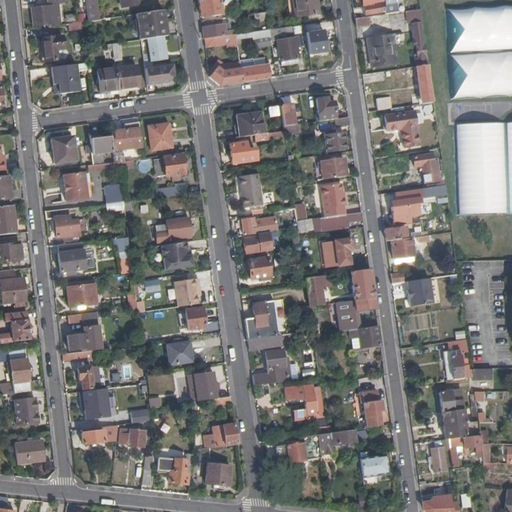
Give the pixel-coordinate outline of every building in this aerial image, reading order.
[(96,0),(84,0),(88,21),(96,20),(99,20),(99,18),(97,8),(96,0)] [(201,0),(198,1),(201,17),(221,14),(219,0),(201,0)] [(293,0),(297,18),(318,15),(316,0),(293,0)] [(362,0),(364,8),(384,6),(384,3),(385,3),(385,0),(362,0)] [(57,4),(49,6),(51,24),(59,23),(57,5),(57,4)] [(51,24),(49,6),(31,8),(33,27),(51,24)] [(384,6),(364,8),(365,16),(385,13),(384,6)] [(511,6),(447,10),(451,98),(511,95),(511,6)] [(166,36),(162,10),(135,13),(138,40),(139,39),(145,39),(163,36),(166,36)] [(415,60),(416,67),(428,66),(427,58),(420,10),(406,13),(407,24),(411,24),(413,45),(416,46),(418,59),(415,60)] [(268,19),(267,12),(254,14),(255,21),(268,19)] [(354,20),(356,28),(368,27),(368,20),(372,19),(372,17),(354,20)] [(215,37),(231,35),(230,31),(225,31),(224,24),(202,27),(203,39),(215,37)] [(293,39),(291,26),(277,29),(279,41),(277,42),(280,61),(298,58),(295,39),(293,39)] [(279,41),(277,29),(270,30),(271,36),(271,42),(277,42),(279,41)] [(305,34),(309,56),(328,53),(323,30),(305,34)] [(237,41),(237,34),(231,35),(215,37),(217,44),(237,41)] [(43,41),(45,60),(45,62),(58,61),(56,51),(57,50),(64,49),(63,36),(43,39),(43,41)] [(166,59),(163,36),(145,39),(148,62),(150,62),(166,59)] [(271,42),(271,36),(257,38),(258,48),(272,46),(271,42)] [(392,36),(367,40),(372,68),(396,65),(392,36)] [(139,39),(142,63),(148,62),(145,39),(139,39)] [(112,59),(122,59),(121,44),(112,44),(112,59)] [(299,63),(298,58),(280,61),(281,66),(299,63)] [(151,67),(150,62),(148,62),(142,63),(144,81),(167,78),(166,65),(151,67)] [(76,64),(51,67),(53,85),(58,84),(59,94),(80,92),(76,64)] [(115,68),(117,89),(138,86),(135,65),(115,68)] [(260,79),(271,78),(268,65),(259,66),(260,79)] [(244,82),(260,79),(259,66),(242,68),(244,82)] [(421,104),(433,103),(428,66),(416,67),(421,104)] [(403,69),(406,91),(418,89),(414,67),(403,69)] [(110,90),(117,89),(115,68),(97,71),(99,92),(110,90)] [(217,68),(209,77),(219,85),(244,82),(242,68),(221,71),(217,68)] [(334,118),(336,118),(333,102),(328,103),(327,98),(316,100),(318,121),(334,118)] [(376,101),(378,111),(390,109),(389,99),(376,101)] [(291,105),(280,106),(282,117),(283,126),(294,124),(291,105)] [(278,106),(269,108),(270,117),(279,115),(278,106)] [(236,115),(239,137),(254,135),(264,134),(260,111),(236,115)] [(412,111),(383,115),(385,130),(396,129),(399,131),(402,148),(417,145),(412,111)] [(349,124),(348,117),(336,118),(334,118),(335,126),(349,124)] [(300,123),(294,124),(283,126),(284,130),(284,134),(300,132),(300,123)] [(511,123),(457,125),(459,216),(511,214),(511,123)] [(151,151),(172,148),(168,125),(148,127),(151,151)] [(127,148),(142,146),(140,127),(139,127),(124,129),(110,131),(111,137),(112,144),(126,143),(127,148)] [(264,134),(254,135),(255,141),(284,137),(284,134),(284,130),(264,134)] [(345,149),(342,131),(333,133),(333,130),(322,132),(325,152),(345,149)] [(53,158),(54,163),(75,160),(72,136),(51,139),(52,149),(53,158)] [(111,137),(90,140),(91,146),(92,155),(103,154),(113,153),(112,144),(111,137)] [(247,150),(245,140),(240,141),(240,143),(230,145),(232,164),(257,160),(255,149),(247,150)] [(93,159),(94,164),(102,163),(104,163),(103,154),(92,155),(93,159)] [(185,174),(182,154),(162,157),(165,177),(170,176),(177,175),(185,174)] [(434,182),(435,187),(444,186),(444,182),(444,180),(438,181),(435,160),(431,160),(430,155),(412,157),(413,167),(421,166),(423,184),(434,182)] [(322,179),(346,176),(343,159),(320,162),(322,179)] [(134,167),(132,160),(118,161),(119,168),(119,169),(134,167)] [(104,163),(102,163),(103,170),(119,168),(118,161),(114,162),(104,163)] [(88,165),(89,172),(103,170),(102,163),(94,164),(88,165)] [(85,198),(82,172),(61,174),(63,186),(65,185),(66,190),(63,190),(65,201),(85,198)] [(262,205),(257,174),(239,176),(243,207),(262,205)] [(0,191),(9,191),(7,178),(0,178),(0,191)] [(324,217),(344,214),(343,206),(345,206),(344,197),(342,197),(341,192),(340,183),(319,186),(324,217)] [(104,187),(106,204),(111,203),(122,202),(123,201),(122,188),(121,185),(104,187)] [(163,197),(188,193),(187,185),(162,188),(163,197)] [(435,187),(416,189),(417,195),(445,192),(444,186),(435,187)] [(163,197),(162,188),(149,190),(150,198),(163,197)] [(0,201),(10,200),(9,191),(0,191),(0,201)] [(262,196),(263,204),(274,202),(273,194),(262,196)] [(304,204),(295,205),(297,220),(306,219),(304,204)] [(407,210),(407,205),(391,208),(393,225),(409,223),(408,217),(413,216),(412,209),(411,209),(407,210)] [(0,235),(15,234),(11,206),(0,207),(0,235)] [(68,208),(70,221),(77,220),(83,219),(81,207),(68,208)] [(70,221),(68,208),(45,211),(46,219),(53,218),(56,237),(65,236),(65,239),(81,236),(81,231),(85,230),(83,219),(77,220),(70,221)] [(205,217),(203,209),(191,211),(192,218),(205,217)] [(347,222),(362,220),(361,212),(346,214),(347,222)] [(275,221),(274,213),(257,216),(258,223),(275,221)] [(348,227),(347,222),(346,214),(344,214),(324,217),(319,218),(321,231),(348,227)] [(188,217),(165,220),(165,223),(150,225),(152,243),(177,239),(181,237),(191,236),(188,217)] [(242,228),(244,236),(259,234),(258,229),(253,229),(251,219),(241,220),(241,222),(242,228)] [(126,224),(128,235),(136,233),(135,223),(126,224)] [(296,244),(296,247),(300,246),(297,228),(291,229),(293,245),(296,244)] [(384,231),(385,242),(390,241),(410,238),(416,237),(421,236),(421,232),(405,234),(404,228),(384,231)] [(245,247),(246,251),(246,253),(261,251),(259,237),(244,239),(245,247)] [(410,238),(390,241),(393,259),(413,256),(410,238)] [(350,239),(333,241),(337,266),(349,264),(347,250),(352,249),(350,239)] [(186,250),(185,241),(160,245),(164,270),(191,266),(190,255),(187,255),(186,250)] [(337,266),(333,241),(321,243),(324,267),(337,266)] [(0,262),(21,260),(20,243),(0,245),(0,262)] [(80,243),(58,245),(59,253),(57,253),(60,272),(73,271),(74,273),(77,273),(76,270),(85,269),(82,250),(81,250),(80,243)] [(268,257),(248,260),(250,278),(270,275),(268,257)] [(130,269),(130,261),(120,261),(120,269),(130,269)] [(353,300),(372,297),(369,269),(349,272),(351,289),(347,290),(347,292),(352,292),(353,300)] [(12,280),(11,270),(0,270),(0,283),(2,304),(15,303),(15,309),(24,309),(24,305),(26,305),(23,278),(12,280)] [(390,275),(391,285),(405,283),(404,275),(399,275),(399,273),(390,275)] [(305,277),(305,284),(309,307),(322,305),(320,287),(329,286),(327,274),(305,277)] [(177,306),(198,303),(197,295),(195,287),(199,286),(198,278),(173,281),(177,306)] [(429,279),(407,282),(408,290),(407,290),(409,300),(410,300),(411,307),(433,304),(429,279)] [(96,304),(94,284),(66,288),(68,307),(96,304)] [(354,312),(374,309),(372,297),(353,300),(345,301),(346,307),(347,312),(354,311),(354,312)] [(255,322),(245,323),(247,339),(268,336),(279,334),(279,329),(278,322),(275,301),(264,302),(264,300),(260,300),(260,303),(252,304),(255,322)] [(186,310),(188,330),(205,327),(202,307),(186,310)] [(84,334),(66,336),(68,352),(86,349),(86,351),(87,351),(91,350),(102,349),(99,325),(98,325),(97,312),(68,316),(69,323),(82,321),(84,334)] [(29,339),(27,319),(10,321),(12,341),(29,339)] [(357,329),(369,327),(368,319),(356,322),(357,329)] [(349,330),(357,329),(356,322),(348,322),(349,330)] [(359,348),(379,346),(377,326),(369,327),(357,329),(349,330),(349,334),(354,333),(355,337),(358,337),(359,348)] [(313,335),(312,330),(279,334),(280,338),(306,334),(307,341),(313,340),(313,335)] [(142,344),(149,343),(147,333),(141,334),(142,339),(142,344)] [(360,350),(359,348),(358,337),(355,337),(354,333),(349,334),(352,351),(360,350)] [(279,334),(268,336),(269,343),(265,344),(266,347),(281,345),(280,338),(279,334)] [(268,336),(247,339),(249,350),(266,347),(265,344),(269,343),(268,336)] [(449,365),(451,380),(471,377),(469,370),(461,371),(460,360),(462,360),(462,353),(467,352),(465,339),(460,340),(446,342),(447,353),(442,353),(444,366),(449,365)] [(192,361),(189,342),(167,345),(169,364),(192,361)] [(29,384),(24,348),(8,350),(11,383),(0,384),(0,393),(0,395),(12,394),(26,392),(30,392),(29,384)] [(268,373),(252,375),(254,385),(261,384),(269,382),(290,379),(288,362),(284,362),(282,349),(265,352),(268,373)] [(61,354),(62,361),(73,359),(76,361),(93,359),(91,350),(87,351),(86,351),(61,354)] [(292,380),(298,379),(296,365),(289,366),(292,380)] [(80,379),(82,389),(99,386),(96,366),(76,369),(78,380),(80,379)] [(471,380),(491,380),(491,369),(469,369),(469,370),(471,377),(471,380)] [(217,398),(213,371),(194,374),(188,375),(192,402),(197,401),(199,401),(209,399),(217,398)] [(263,398),(271,397),(269,382),(261,384),(263,398)] [(304,399),(305,408),(293,411),(294,421),(307,419),(317,417),(317,416),(322,415),(318,387),(313,388),(312,384),(284,388),(286,400),(297,398),(298,400),(304,399)] [(82,422),(109,418),(105,390),(78,394),(82,422)] [(366,428),(380,426),(377,412),(382,412),(380,401),(378,401),(376,391),(359,395),(360,403),(362,403),(366,428)] [(477,423),(473,395),(470,395),(472,408),(463,409),(461,391),(450,392),(439,393),(445,440),(448,440),(479,435),(478,431),(477,423)] [(26,392),(12,394),(15,426),(37,423),(34,405),(34,398),(27,398),(26,392)] [(231,403),(230,396),(217,398),(209,399),(210,406),(231,403)] [(476,403),(479,424),(488,423),(485,401),(476,403)] [(130,424),(149,422),(150,408),(129,412),(130,424)] [(237,444),(234,424),(213,427),(216,447),(237,444)] [(327,434),(325,426),(316,428),(317,436),(327,434)] [(129,434),(121,433),(119,443),(128,444),(128,446),(143,448),(145,432),(130,430),(129,434)] [(317,436),(316,436),(319,457),(332,455),(330,446),(355,442),(353,430),(327,434),(317,436)] [(487,430),(478,431),(479,435),(480,444),(486,444),(487,430)] [(104,442),(102,431),(80,433),(82,445),(104,442)] [(194,450),(200,449),(202,435),(195,434),(194,450)] [(479,435),(448,440),(449,447),(454,446),(463,445),(464,448),(466,448),(476,447),(480,446),(480,444),(479,435)] [(316,436),(301,438),(302,443),(275,448),(278,467),(320,460),(319,457),(316,436)] [(445,440),(441,441),(442,448),(443,448),(449,447),(448,440),(445,440)] [(43,461),(41,441),(13,446),(16,465),(43,461)] [(482,454),(482,462),(488,462),(486,444),(480,444),(480,446),(481,451),(482,454)] [(455,453),(464,452),(464,448),(463,445),(454,446),(455,453)] [(442,448),(430,449),(432,458),(433,464),(434,472),(446,470),(443,448),(442,448)] [(360,462),(362,478),(384,474),(388,475),(386,456),(370,458),(369,453),(359,454),(359,455),(359,457),(360,462)] [(189,474),(191,474),(193,454),(187,454),(186,460),(175,459),(174,472),(171,471),(169,483),(187,485),(189,474)] [(320,460),(320,464),(330,463),(332,460),(332,455),(319,457),(320,460)] [(145,457),(142,486),(150,487),(154,458),(145,457)] [(158,470),(171,471),(174,472),(175,459),(159,457),(158,470)] [(230,466),(208,464),(205,483),(228,486),(230,466)] [(470,506),(468,496),(461,497),(463,507),(470,506)] [(453,511),(458,511),(456,497),(437,499),(436,497),(430,497),(430,500),(422,502),(423,510),(425,511),(453,511)]
